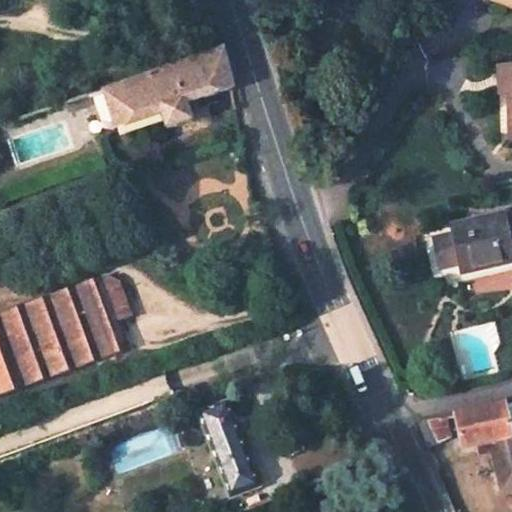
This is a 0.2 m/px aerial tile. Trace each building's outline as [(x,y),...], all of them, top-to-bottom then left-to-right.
[(103,92),(116,131),(162,114),(169,131),(196,123),(190,106),(209,99),(236,89),(223,51),(103,92)] [(493,71),(495,94),(507,93),(505,69),(493,71)] [(190,106),(196,123),(216,118),(209,99),(190,106)] [(452,225),(464,276),(511,265),(511,228),(508,213),(452,225)] [(108,278),(100,281),(117,325),(133,319),(120,283),(108,278)] [(117,325),(100,281),(0,318),(0,325),(24,390),(127,353),(117,325)] [(198,413),(229,501),(260,489),(228,403),(198,413)] [(456,415),(464,450),(491,443),(503,496),(511,493),(511,405),(506,406),(505,403),(456,415)] [(427,450),(449,440),(439,419),(416,424),(427,450)]
